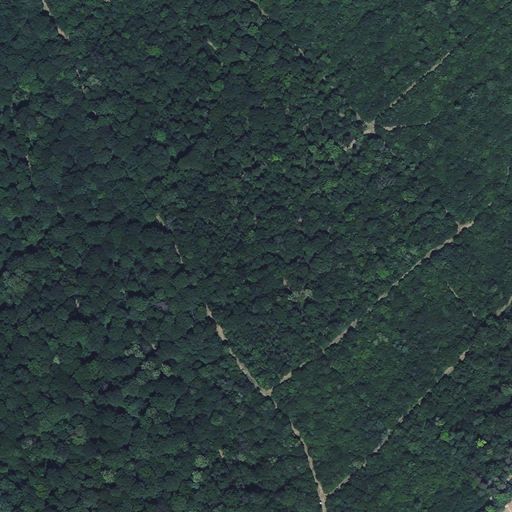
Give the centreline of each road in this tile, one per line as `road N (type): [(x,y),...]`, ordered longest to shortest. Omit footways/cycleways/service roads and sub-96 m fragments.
road 1 (track): [(38,0),(75,63),(82,109),(173,239),(232,359),(291,417),(321,497)]
road 2 (track): [(258,511),(23,90),(0,71)]
road 3 (track): [(511,151),(494,200),(263,395)]
road 4 (track): [(511,298),(391,433),(321,497)]
